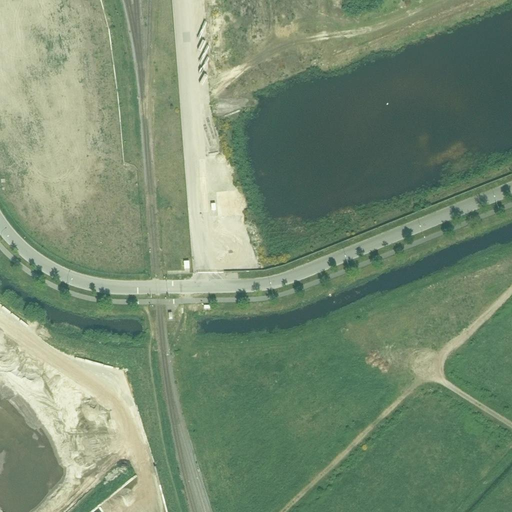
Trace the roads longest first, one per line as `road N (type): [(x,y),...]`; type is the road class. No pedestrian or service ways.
road 1 (tertiary): [(0,224),(27,255),(86,285),(256,285),(511,189)]
road 2 (track): [(283,511),(511,289)]
